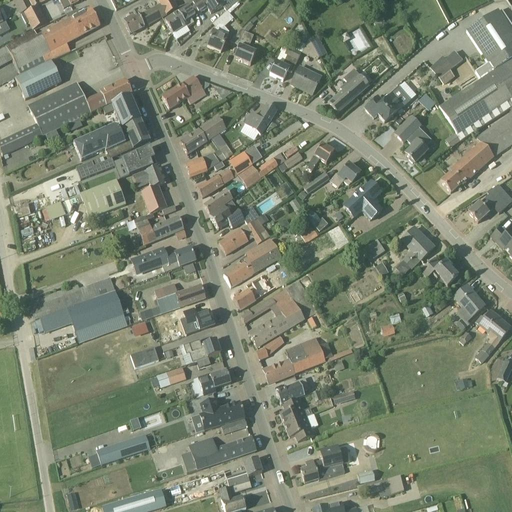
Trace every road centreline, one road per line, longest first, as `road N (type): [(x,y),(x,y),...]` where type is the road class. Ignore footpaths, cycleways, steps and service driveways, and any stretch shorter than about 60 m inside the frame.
road 1 (tertiary): [(290,511),(131,70)]
road 2 (unclassified): [(511,293),(345,131),(157,59),(131,70)]
road 3 (unclassified): [(49,511),(0,228)]
road 4 (unknown): [(355,142),(448,52),(479,35)]
